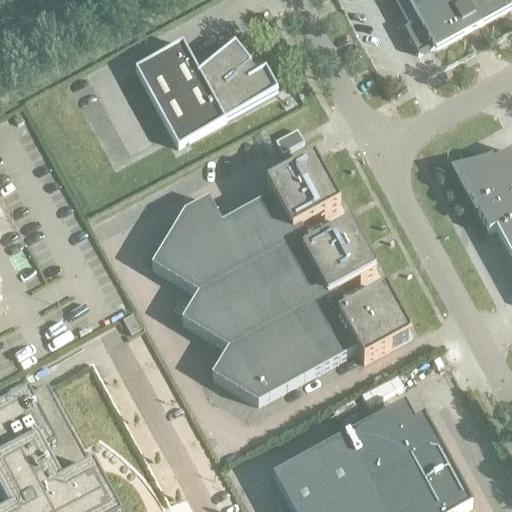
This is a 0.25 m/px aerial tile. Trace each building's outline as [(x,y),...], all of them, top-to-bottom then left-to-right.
[(511,0),(391,0),(408,30),(404,32),(418,59),(433,51),(436,56),(511,15),(508,10),(511,7),(511,0)] [(259,79),(251,69),(235,49),(199,77),(183,47),(135,74),(178,152),(278,98),(266,75),(259,79)] [(24,125),(20,118),(13,122),(17,129),(24,125)] [(283,159),(305,147),(298,135),(276,147),(283,159)] [(495,233),(511,263),(511,155),(486,170),(456,177),(489,237),(495,233)] [(151,272),(198,300),(323,232),(318,224),(340,211),(333,198),(331,199),(313,166),(304,172),(302,170),(266,190),(273,201),(222,229),(208,204),(185,217),(151,272)] [(327,241),(323,232),(198,300),(182,327),(228,355),(353,289),(376,276),(369,263),(367,264),(355,243),(357,242),(350,229),(327,241)] [(363,306),(353,289),(228,355),(212,382),(258,411),(357,356),(364,368),(388,354),(387,352),(409,341),(403,331),(405,330),(385,294),(363,306)] [(134,318),(123,324),(131,338),(141,333),(134,318)] [(0,416),(0,506),(85,460),(47,391),(0,416)] [(396,414),(344,443),(273,482),(289,511),(469,511),(472,511),(423,422),(406,432),(396,414)] [(113,511),(85,460),(0,506),(0,511),(113,511)]
